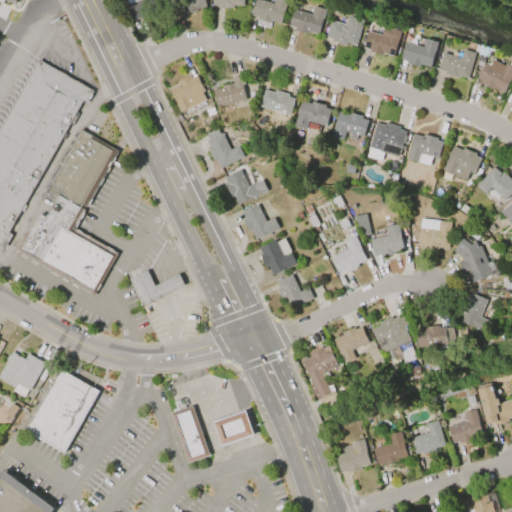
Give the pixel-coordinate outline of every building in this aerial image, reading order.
[(134,19),(126,0),(143,0),(148,14),(134,19)] [(207,0),(209,10),(199,11),(199,13),(184,15),(184,11),(181,12),(179,0),(207,0)] [(246,0),(246,8),(236,8),(236,10),(222,10),(223,8),(215,8),(215,0),(246,0)] [(292,0),(284,26),(274,23),(274,25),(261,21),(261,19),(255,17),(260,0),(278,6),(279,0),(292,0)] [(330,11),(322,36),(313,34),(312,36),(299,32),(300,30),(293,27),(297,12),(315,17),(318,7),(330,11)] [(367,21),(360,47),(350,44),(349,46),(336,43),(336,40),(330,38),(334,22),(349,26),(352,17),(367,21)] [(405,32),(397,59),(387,56),(387,58),(374,54),(374,52),(368,50),(373,33),(386,37),(388,28),(405,32)] [(441,42),(433,69),(423,66),(423,68),(409,64),(410,62),(404,60),(409,43),(427,48),(429,38),(441,42)] [(479,54),(472,79),(462,76),(461,79),(447,75),(447,72),(441,70),(446,53),(464,58),(466,50),(479,54)] [(511,65),(511,81),(506,93),(498,88),(497,90),(485,84),(485,82),(479,79),(487,63),(492,66),(496,60),(508,67),(510,64),(511,65)] [(0,129),(38,61),(93,92),(86,105),(82,103),(3,247),(0,245),(0,129)] [(181,113),(170,89),(179,84),(178,83),(191,76),(192,78),(198,75),(204,88),(201,89),(207,100),(181,113)] [(249,101),(220,108),(216,92),(225,90),(225,88),(236,85),(235,79),(243,77),(249,101)] [(290,116),(260,107),(265,91),(275,93),(276,90),(289,94),(289,97),(295,99),(290,116)] [(335,111),(330,128),(312,122),(309,131),(298,128),(306,103),(315,106),(316,103),(330,107),(329,109),(335,111)] [(208,117),(206,110),(213,107),(216,114),(208,117)] [(334,138),(341,112),(351,115),(352,113),(365,117),(365,119),(371,121),(366,139),(359,137),(358,141),(352,140),(353,134),(348,133),(345,142),(334,138)] [(369,148),(377,123),(386,126),(387,123),(400,127),(400,130),(406,132),(403,142),(408,143),(403,158),(369,148)] [(45,193),(81,131),(91,137),(90,140),(114,153),(69,232),(113,258),(94,292),(21,251),(41,215),(47,218),(57,200),(45,193)] [(247,158),(222,171),(216,160),(214,161),(209,149),(211,148),(209,142),(211,141),(209,136),(220,131),(223,136),(225,135),(233,151),(241,147),(247,158)] [(407,158),(414,134),(424,137),(425,134),(438,138),(437,140),(443,142),(438,159),(432,157),(430,166),(407,158)] [(445,172),(456,147),(465,151),(466,149),(479,155),(478,157),(484,160),(477,176),(472,173),(468,182),(445,172)] [(349,164),(357,166),(355,175),(347,173),(349,164)] [(479,187),(496,168),(504,175),(506,173),(511,178),(511,196),(508,201),(494,188),(488,195),(479,187)] [(262,193),(239,205),(234,196),(233,197),(226,185),(228,184),(225,178),(241,170),(249,187),(257,183),(262,193)] [(403,170),(410,172),(409,178),(401,175),(403,170)] [(336,209),(332,200),(336,197),(334,194),(339,191),(347,207),(342,210),(341,207),(336,209)] [(464,204),(470,209),(466,214),(460,209),(464,204)] [(511,222),(503,212),(511,204),(511,222)] [(278,230),(256,240),(252,232),(249,233),(243,219),(245,219),(242,213),(258,205),(265,221),(273,218),(278,230)] [(312,205),(321,225),(315,228),(308,216),(309,215),(306,208),(312,205)] [(368,215),(372,235),(366,238),(355,218),(368,215)] [(421,219),(440,221),(452,222),(449,249),(439,248),(439,251),(425,250),(425,247),(418,246),(419,238),(410,238),(412,221),(421,222),(421,219)] [(372,241),(390,237),(388,228),(400,225),(406,251),(396,253),(397,255),(386,258),(386,256),(376,258),(372,241)] [(358,237),(369,261),(341,275),(334,259),(350,251),(346,243),(358,237)] [(297,264),(273,275),(269,267),(267,267),(261,254),(262,254),(260,248),(275,240),(276,243),(285,238),(292,252),(283,256),(283,257),(292,253),(297,264)] [(493,275),(471,284),(468,275),(464,276),(459,263),(462,261),(460,257),(454,252),(463,238),(471,244),(476,243),(478,247),(481,246),(493,275)] [(129,281),(148,272),(155,288),(165,283),(180,277),(185,288),(170,295),(141,308),(129,281)] [(292,274),(301,291),(308,287),(314,298),(291,309),(287,301),(284,302),(278,288),(280,287),(277,281),(292,274)] [(489,300),(482,318),(490,322),(485,333),(461,323),(465,313),(463,312),(468,299),(471,300),(473,294),(489,300)] [(385,354),(373,330),(381,326),(380,323),(394,316),(395,318),(401,315),(402,317),(412,312),(419,325),(407,332),(412,341),(411,341),(412,344),(406,347),(404,344),(385,354)] [(344,361),(334,337),(343,333),(342,331),(355,325),(356,327),(363,324),(373,348),(367,350),(366,349),(355,354),(356,356),(344,361)] [(454,343),(417,348),(415,331),(425,330),(425,327),(439,326),(439,328),(444,327),(444,328),(452,328),(454,343)] [(316,398),(309,383),(312,382),(302,359),(309,355),(308,353),(328,344),(338,365),(324,371),(326,375),(324,376),(331,391),(334,389),(337,396),(323,402),(321,396),(316,398)] [(48,365),(32,393),(31,392),(27,400),(15,394),(17,390),(0,380),(10,362),(9,361),(11,357),(13,357),(15,354),(27,361),(31,355),(48,365)] [(102,394),(68,456),(31,435),(66,374),(102,394)] [(489,427),(480,391),(492,388),(493,394),(496,393),(498,401),(500,400),(502,407),(511,404),(511,423),(509,424),(510,426),(496,430),(495,425),(489,427)] [(471,407),(468,398),(475,396),(478,405),(471,407)] [(7,416),(15,405),(22,410),(14,421),(7,416)] [(189,465),(172,414),(194,407),(211,457),(189,465)] [(477,410),(485,436),(475,439),(475,441),(462,445),(461,443),(455,444),(450,428),(468,423),(465,414),(477,410)] [(254,436),(246,411),(214,422),(221,446),(254,436)] [(440,422),(448,448),(438,451),(439,452),(425,456),(424,454),(418,456),(413,439),(431,434),(429,425),(440,422)] [(380,467),(375,450),(392,445),(390,436),(399,433),(403,444),(404,443),(409,458),(399,461),(400,464),(386,468),(386,465),(380,467)] [(343,475),(338,458),(344,456),(342,450),(354,447),(353,443),(364,440),(372,466),(362,469),(363,472),(350,476),(349,473),(343,475)] [(0,511),(0,487),(8,474),(57,511),(56,511),(0,511)] [(476,511),(476,510),(468,511),(465,501),(497,492),(502,511),(476,511)]
